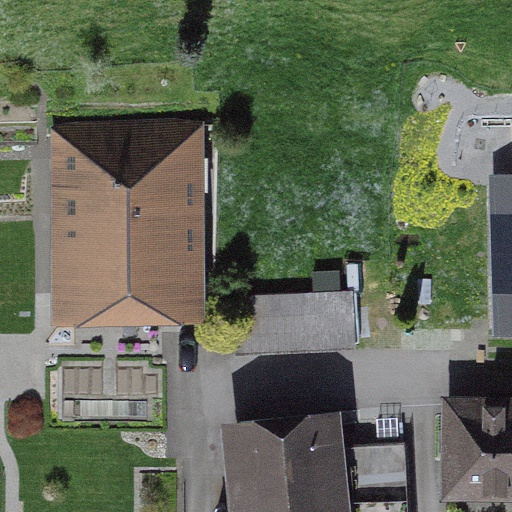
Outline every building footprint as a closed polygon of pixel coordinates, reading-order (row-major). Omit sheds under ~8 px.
[(196,317),(194,132),(58,133),(59,318),(196,317)] [(511,183),(499,184),(503,326),(511,325),(511,183)] [(352,345),(350,292),(235,297),(238,350),(352,345)] [(511,403),(450,403),(449,488),(511,489),(511,403)] [(246,511),(406,511),(403,443),(326,447),(322,413),(237,421),(246,511)]
